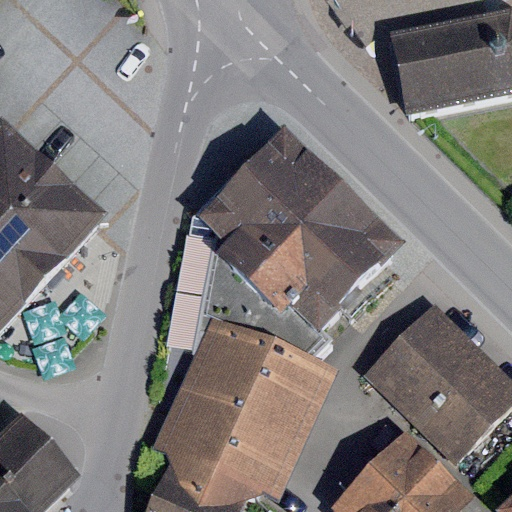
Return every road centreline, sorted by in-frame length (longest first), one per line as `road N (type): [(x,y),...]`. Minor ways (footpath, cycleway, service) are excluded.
road 1 (residential): [(216,0),(111,511)]
road 2 (tertiary): [(230,0),(317,104),(511,293)]
road 3 (unknown): [(433,217),(348,382),(333,437),(328,511)]
